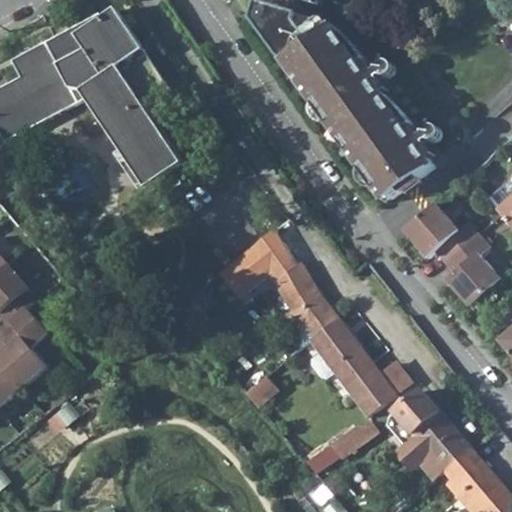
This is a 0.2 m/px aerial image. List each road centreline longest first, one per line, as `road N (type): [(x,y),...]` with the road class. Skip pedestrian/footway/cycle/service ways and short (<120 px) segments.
road 1 (residential): [(511,401),(343,212),(195,0)]
road 2 (unknown): [(132,0),(219,119)]
